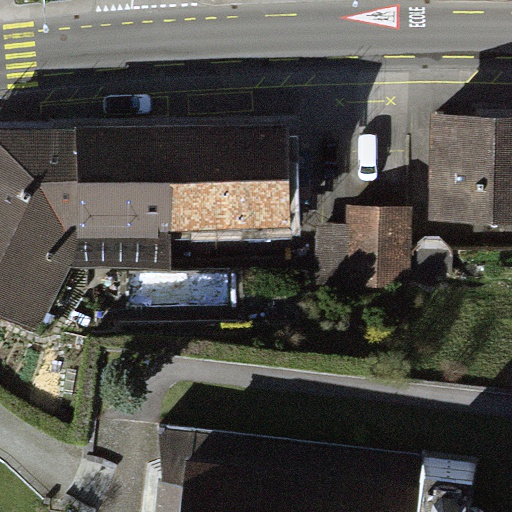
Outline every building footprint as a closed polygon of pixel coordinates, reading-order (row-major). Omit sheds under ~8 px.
[(511,89),(429,90),(429,204),(511,204),(511,89)] [(280,225),(280,107),(21,108),(0,116),(0,148),(71,220),(280,225)] [(0,148),(0,312),(33,328),(71,220),(0,148)] [(350,204),(347,291),(395,292),(398,206),(350,204)] [(471,461),(173,425),(162,511),(487,511),(466,497),(471,461)]
